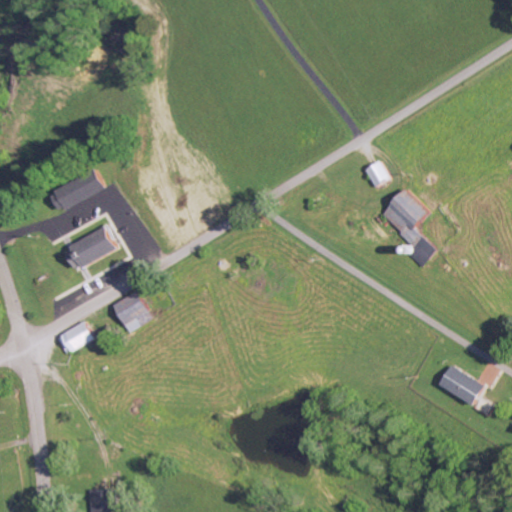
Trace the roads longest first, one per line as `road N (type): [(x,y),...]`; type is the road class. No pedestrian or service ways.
road 1 (residential): [(25,345),(511,45)]
road 2 (residential): [(511,371),(262,204)]
road 3 (residential): [(44,511),(37,407),(0,261)]
